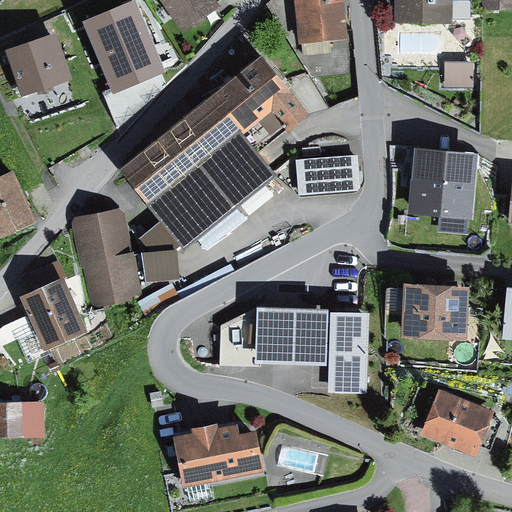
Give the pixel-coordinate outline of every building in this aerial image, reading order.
[(218,0),(164,0),(183,27),(219,2),(218,0)] [(342,36),(337,0),(268,0),(267,1),(276,16),(296,15),(300,41),(342,36)] [(396,0),(397,19),(467,19),(467,4),(448,4),(447,0),(396,0)] [(56,27),(6,43),(21,90),(71,74),(56,27)] [(257,57),(121,170),(182,245),(270,172),(253,151),(285,125),(286,127),(303,113),(257,57)] [(479,84),(478,58),(449,59),(451,86),(479,84)] [(478,148),(418,146),(416,206),(476,208),(478,148)] [(352,157),(295,160),(297,192),(354,189),(352,157)] [(9,173),(0,177),(0,234),(31,220),(9,173)] [(137,296),(117,212),(70,223),(89,307),(137,296)] [(80,330),(56,281),(23,298),(32,317),(26,320),(24,317),(0,329),(0,330),(3,335),(0,338),(0,356),(12,371),(50,353),(46,346),(80,330)] [(405,289),(404,332),(459,334),(461,291),(405,289)] [(511,290),(506,290),(503,335),(511,335),(511,290)] [(319,313),(259,312),(258,357),(318,358),(318,350),(331,350),(330,388),(360,389),(361,315),(331,314),(331,320),(318,320),(319,313)] [(439,394),(423,431),(470,451),(486,413),(439,394)] [(0,401),(0,436),(35,436),(35,401),(0,401)] [(175,438),(183,482),(256,468),(250,434),(233,437),(231,427),(175,438)]
